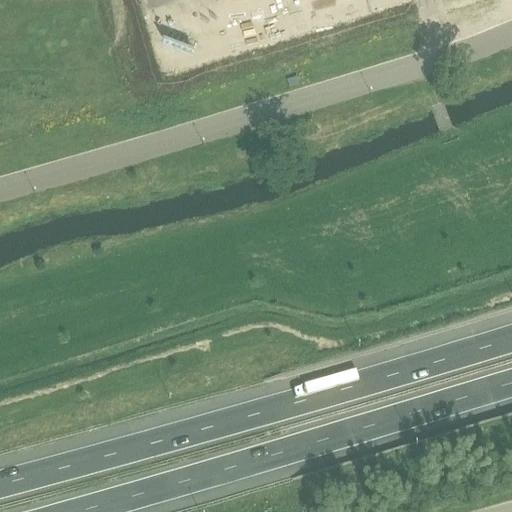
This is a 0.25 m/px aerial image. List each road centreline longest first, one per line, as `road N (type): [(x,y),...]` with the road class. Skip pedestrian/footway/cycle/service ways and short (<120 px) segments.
road 1 (unclassified): [(511,33),(0,190)]
road 2 (motorway): [(511,338),(0,484)]
road 3 (motorway): [(73,511),(511,382)]
